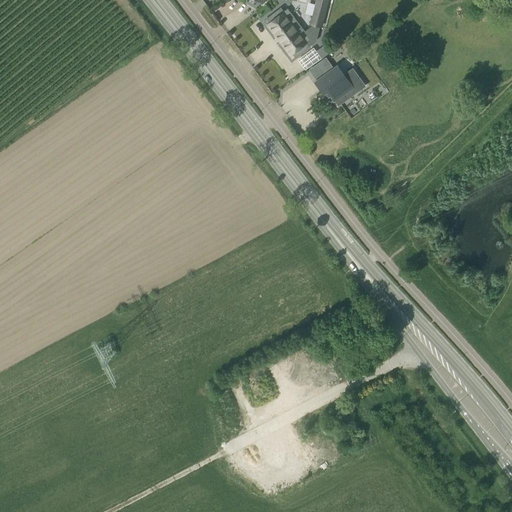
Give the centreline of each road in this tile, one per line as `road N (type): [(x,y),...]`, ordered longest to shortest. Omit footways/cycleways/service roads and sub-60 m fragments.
road 1 (unclassified): [(511,406),(365,240),(183,0)]
road 2 (primary): [(360,268),(150,0)]
road 3 (primary): [(360,268),(511,475)]
road 4 (primary): [(511,437),(360,268)]
